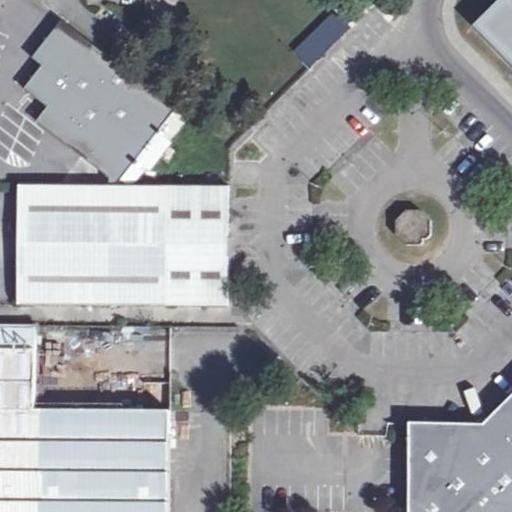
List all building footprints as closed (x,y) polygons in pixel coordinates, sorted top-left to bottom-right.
[(511,0),(506,0),(482,23),(511,53),(511,0)] [(178,107),(63,17),(34,55),(46,61),(27,87),(50,105),(41,116),(111,172),(110,184),(117,184),(178,107)] [(117,184),(22,183),(22,303),(230,304),(231,184),(117,184)] [(416,207),(392,224),(408,247),(432,230),(416,207)] [(39,323),(0,322),(0,511),(172,511),(173,410),(39,408),(39,323)] [(511,511),(511,400),(494,418),(488,424),(417,421),(416,511),(511,511)]
